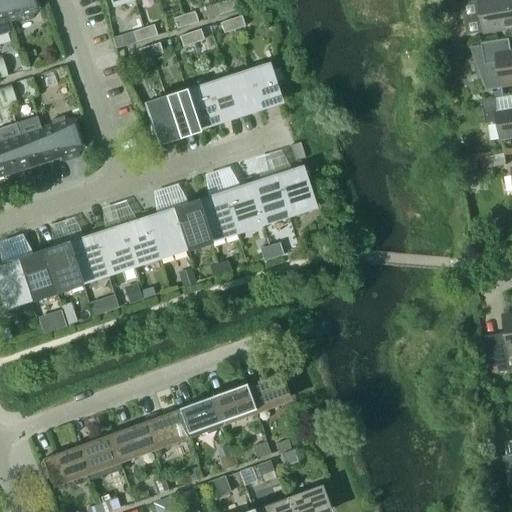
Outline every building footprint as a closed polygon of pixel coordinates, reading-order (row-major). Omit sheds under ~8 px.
[(0,0),(0,1),(7,23),(15,20),(17,24),(35,18),(28,0),(0,0)] [(229,12),(239,9),(236,0),(230,0),(225,2),(229,12)] [(511,27),(511,0),(468,0),(469,4),(478,2),(484,33),(511,27)] [(0,1),(0,36),(11,33),(7,23),(0,1)] [(229,12),(225,2),(215,5),(218,16),(229,12)] [(188,26),(198,22),(195,12),(184,15),(188,26)] [(188,26),(184,15),(174,19),(177,29),(188,26)] [(241,16),(230,20),(234,31),(244,27),(241,16)] [(234,31),(230,20),(220,23),(223,34),(234,31)] [(147,39),(158,36),(154,25),(144,28),(147,39)] [(147,39),(144,28),(133,32),(137,42),(147,39)] [(200,30),(189,33),(193,44),(203,40),(200,30)] [(193,44),(189,33),(179,37),(182,47),(193,44)] [(511,85),(511,52),(509,39),(481,44),(485,65),(497,63),(501,87),(511,85)] [(159,43),(148,47),(152,57),(162,54),(159,43)] [(152,57),(148,47),(138,50),(141,61),(152,57)] [(24,71),(31,69),(25,49),(17,52),(24,71)] [(3,57),(0,57),(0,72),(2,78),(9,76),(3,57)] [(267,65),(247,71),(259,107),(280,100),(268,63),(267,64),(267,65)] [(238,114),(259,107),(247,71),(227,78),(238,114)] [(32,77),(25,79),(31,98),(39,96),(32,77)] [(227,78),(206,85),(218,120),(238,114),(227,78)] [(10,84),(3,86),(9,106),(16,103),(10,84)] [(197,127),(218,120),(206,85),(186,91),(197,127)] [(9,106),(3,86),(0,87),(0,101),(2,108),(9,106)] [(186,91),(165,98),(177,134),(197,127),(186,91)] [(511,95),(496,98),(498,111),(511,108),(511,95)] [(156,141),(177,134),(165,98),(145,105),(145,103),(144,104),(156,141)] [(498,122),(501,141),(511,138),(511,109),(497,112),(495,98),(482,101),(486,124),(498,122)] [(49,126),(41,128),(51,161),(60,158),(61,162),(80,157),(66,115),(48,121),(49,126)] [(41,128),(19,135),(29,168),(51,161),(41,128)] [(19,135),(0,141),(0,151),(8,175),(29,168),(19,135)] [(305,158),(300,143),(291,146),(296,161),(305,158)] [(505,153),(486,156),(487,168),(507,165),(505,153)] [(275,176),(288,214),(314,205),(302,167),(275,176)] [(250,184),(262,222),(288,214),(275,176),(250,184)] [(224,193),(237,230),(262,222),(250,184),(224,193)] [(198,201),(210,239),(237,230),(224,193),(198,201)] [(198,201),(172,210),(184,248),(210,239),(198,201)] [(184,248),(172,210),(146,218),(158,256),(184,248)] [(146,218),(120,227),(133,264),(158,256),(146,218)] [(133,264),(120,227),(94,235),(107,273),(133,264)] [(94,235),(68,243),(81,281),(107,273),(94,235)] [(81,281),(68,243),(43,252),(55,290),(81,281)] [(273,256),(282,253),(279,244),(270,247),(273,256)] [(273,256),(270,247),(260,250),(263,259),(273,256)] [(43,252),(17,260),(29,298),(55,290),(43,252)] [(29,298),(17,260),(0,265),(0,298),(3,307),(29,298)] [(228,261),(219,264),(222,273),(231,270),(228,261)] [(222,273),(219,264),(209,267),(212,276),(222,273)] [(178,273),(183,287),(196,283),(191,269),(178,273)] [(124,288),(129,304),(142,300),(137,284),(124,288)] [(152,288),(141,291),(144,299),(155,295),(152,288)] [(114,295),(90,303),(94,316),(118,308),(114,295)] [(511,314),(503,316),(508,342),(494,344),(499,373),(511,370),(511,314)] [(74,315),(65,317),(68,325),(76,322),(74,315)] [(270,338),(276,336),(281,334),(277,323),(266,327),(270,338)] [(8,328),(0,330),(0,341),(11,338),(8,328)] [(246,386),(255,410),(289,398),(280,373),(246,386)] [(246,386),(212,398),(221,423),(255,410),(246,386)] [(178,410),(187,435),(221,423),(212,398),(178,410)] [(178,410),(144,423),(153,447),(187,435),(178,410)] [(153,447),(144,423),(110,435),(119,460),(153,447)] [(110,435),(77,447),(86,472),(119,460),(110,435)] [(288,440),(276,444),(279,453),(291,449),(288,440)] [(270,454),(266,442),(253,447),(257,459),(270,454)] [(86,472),(77,447),(42,460),(51,485),(86,472)] [(293,451),(281,455),(285,466),(297,461),(293,451)] [(230,455),(219,459),(223,471),(235,467),(230,455)] [(270,461),(257,466),(263,483),(277,479),(270,461)] [(203,479),(199,467),(187,472),(191,483),(203,479)] [(224,477),(207,483),(213,499),(230,492),(224,477)] [(153,483),(157,495),(168,491),(164,479),(153,483)] [(321,486),(287,498),(292,511),(325,511),(330,510),(321,486)] [(194,489),(178,494),(182,506),(198,500),(194,489)] [(175,511),(170,497),(153,504),(156,511),(175,511)] [(292,511),(287,498),(253,511),(292,511)] [(98,505),(100,511),(109,511),(112,511),(109,501),(98,505)]
